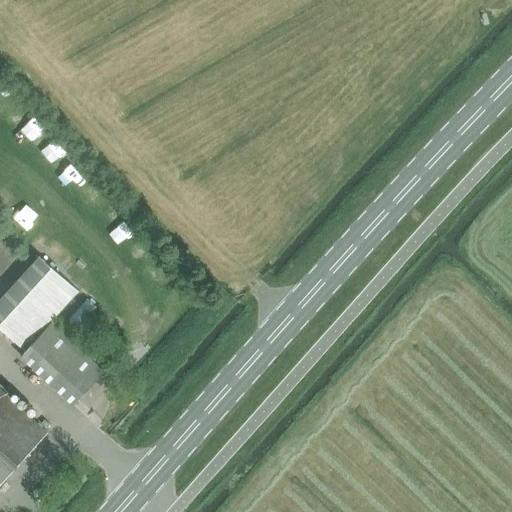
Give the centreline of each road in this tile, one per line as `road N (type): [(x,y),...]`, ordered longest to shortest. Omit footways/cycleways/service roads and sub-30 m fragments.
road 1 (secondary): [(119,511),(511,82)]
road 2 (track): [(134,488),(0,364)]
